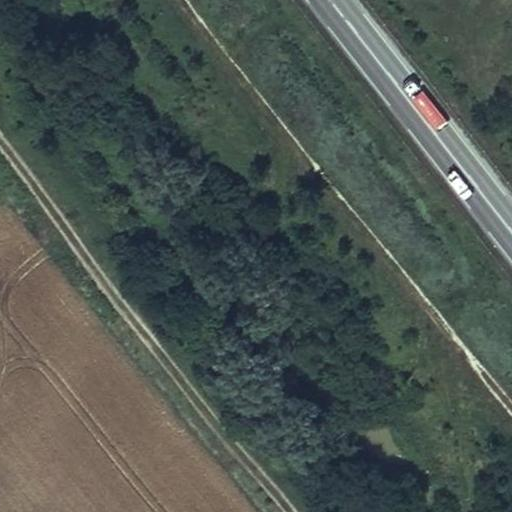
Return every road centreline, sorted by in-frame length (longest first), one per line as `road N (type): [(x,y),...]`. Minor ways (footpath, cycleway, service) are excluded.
road 1 (track): [(511,412),(191,0)]
road 2 (track): [(294,511),(0,137)]
road 3 (primary): [(511,226),(333,0)]
